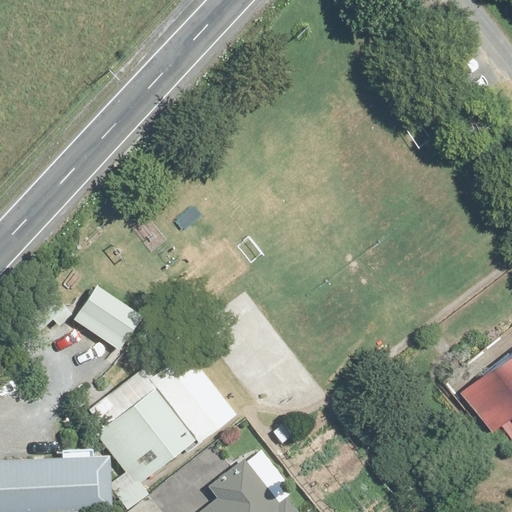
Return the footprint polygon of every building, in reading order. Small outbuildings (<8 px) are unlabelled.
[(99,329),(88,364),(114,372),(125,337),(99,329)] [(511,343),(457,393),(490,432),(511,415),(511,343)] [(155,382),(97,428),(125,468),(113,474),(113,486),(124,505),(148,493),(141,478),(234,410),(184,345),(147,370),(155,382)] [(113,511),(111,451),(0,454),(0,511),(113,511)] [(215,499),(197,511),(294,511),(279,491),(274,496),(246,458),(207,487),(215,499)]
